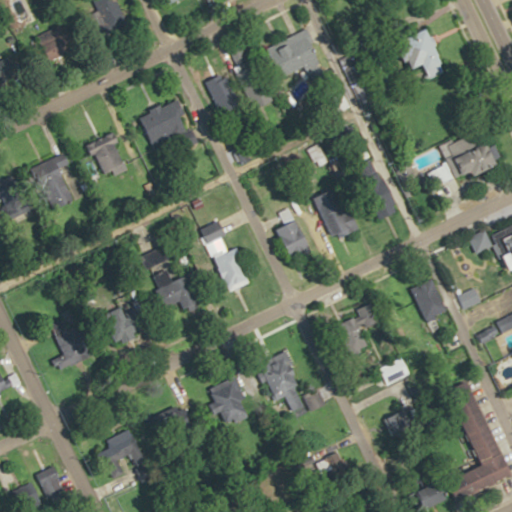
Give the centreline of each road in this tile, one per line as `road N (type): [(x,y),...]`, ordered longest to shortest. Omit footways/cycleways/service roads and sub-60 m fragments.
road 1 (residential): [(0,437),(511,186)]
road 2 (residential): [(385,511),(290,295),(142,0)]
road 3 (residential): [(303,0),(511,441)]
road 4 (residential): [(0,128),(268,0)]
road 5 (tertiary): [(102,511),(0,302)]
